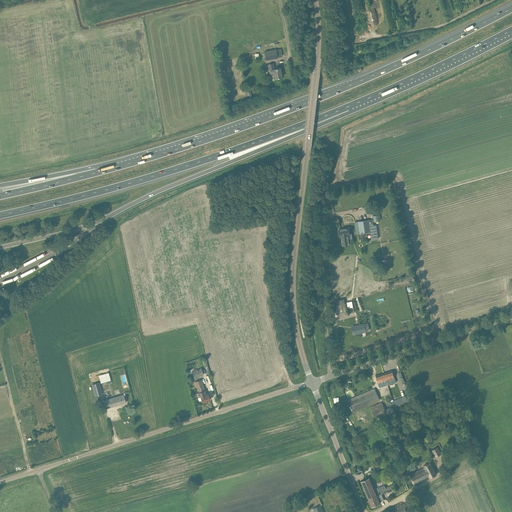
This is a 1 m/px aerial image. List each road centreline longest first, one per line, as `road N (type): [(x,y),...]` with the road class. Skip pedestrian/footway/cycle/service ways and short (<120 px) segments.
road 1 (motorway): [(511,7),(350,85),(98,171)]
road 2 (unclassified): [(311,382),(292,270),(317,58),(315,0)]
road 3 (motorway): [(0,246),(100,220),(347,107)]
road 4 (motorway): [(0,215),(193,165),(347,107)]
road 5 (unclassified): [(0,482),(311,382)]
road 6 (unclassified): [(311,382),(511,317)]
road 7 (motorway): [(347,107),(511,29)]
road 8 (unknown): [(335,374),(326,207)]
road 9 (unclassified): [(363,511),(311,382)]
road 10 (track): [(30,472),(0,353)]
